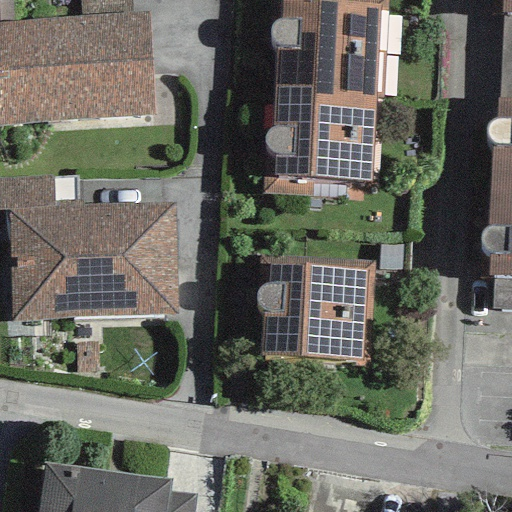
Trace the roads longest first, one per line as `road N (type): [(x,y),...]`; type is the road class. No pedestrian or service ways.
road 1 (residential): [(411,453),(439,0)]
road 2 (residential): [(0,403),(411,453)]
